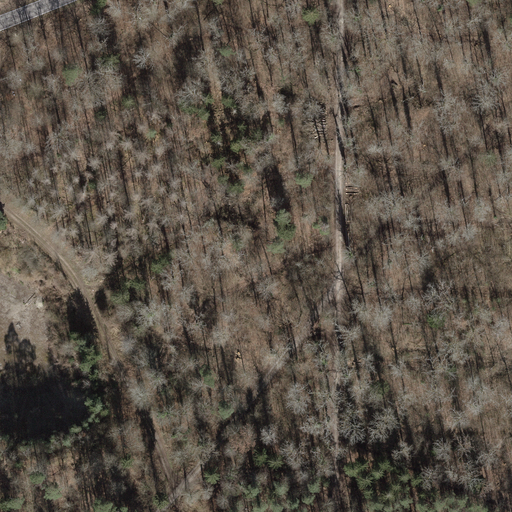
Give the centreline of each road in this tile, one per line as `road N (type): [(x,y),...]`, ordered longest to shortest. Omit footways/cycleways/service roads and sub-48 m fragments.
road 1 (track): [(0,206),(73,274),(180,488)]
road 2 (track): [(338,286),(157,511)]
road 3 (track): [(343,0),(339,274)]
road 4 (track): [(336,430),(511,504)]
road 5 (track): [(335,465),(261,465),(180,488)]
road 6 (track): [(338,286),(336,430)]
